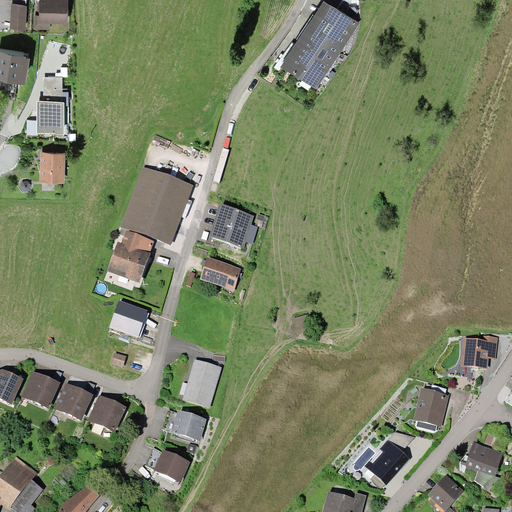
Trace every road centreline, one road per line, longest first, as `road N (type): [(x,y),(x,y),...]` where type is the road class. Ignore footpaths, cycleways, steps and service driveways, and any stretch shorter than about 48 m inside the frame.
road 1 (unclassified): [(148,390),(226,116),(301,0)]
road 2 (residential): [(0,350),(148,390)]
road 3 (unclassified): [(390,511),(484,407)]
road 4 (residential): [(92,511),(134,456),(147,426),(148,390)]
